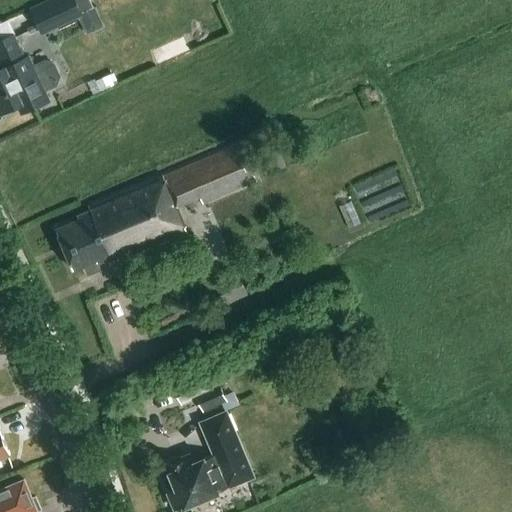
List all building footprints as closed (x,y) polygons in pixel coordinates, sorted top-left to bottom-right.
[(78,0),(48,0),(31,8),(43,34),(85,14),(78,0)] [(99,11),(84,17),(91,32),(105,25),(99,11)] [(0,51),(7,67),(0,69),(0,107),(2,113),(19,105),(22,112),(50,100),(47,93),(59,87),(64,77),(58,63),(47,60),(35,65),(31,56),(27,57),(17,33),(0,41),(0,51)] [(101,91),(126,82),(121,69),(96,78),(101,91)] [(80,220),(68,225),(56,230),(73,271),(84,266),(88,275),(99,270),(96,264),(116,256),(117,258),(187,229),(178,208),(201,198),(203,203),(257,181),(241,143),(109,198),(109,196),(89,204),(91,209),(77,215),(80,220)] [(405,169),(361,181),(371,218),(415,206),(405,169)] [(215,368),(175,385),(183,404),(199,397),(204,410),(223,402),(226,410),(241,404),(235,391),(226,395),(215,368)] [(194,462),(190,453),(183,456),(184,461),(171,467),(180,487),(167,493),(175,510),(187,505),(189,509),(214,498),(213,494),(231,486),(230,486),(256,474),(227,411),(200,423),(214,453),(194,462)] [(0,453),(9,450),(0,426),(0,453)] [(26,479),(0,489),(0,511),(39,511),(39,510),(42,508),(37,496),(34,498),(26,479)]
